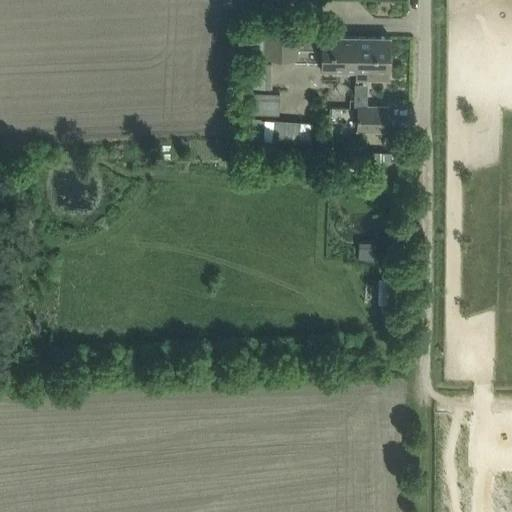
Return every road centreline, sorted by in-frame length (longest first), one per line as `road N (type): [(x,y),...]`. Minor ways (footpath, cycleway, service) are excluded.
road 1 (track): [(423,123),(411,511)]
road 2 (unclassified): [(423,123),(424,0)]
